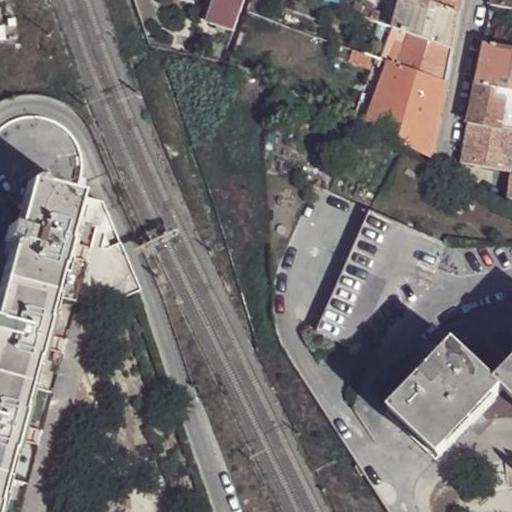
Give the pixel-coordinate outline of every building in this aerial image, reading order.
[(134,0),(145,33),(158,27),(149,1),(148,0),(134,0)] [(218,0),(210,24),(234,32),(245,0),(218,0)] [(456,35),(460,14),(422,0),(401,0),(392,27),(408,33),(453,49),(456,35)] [(422,0),(460,14),(462,0),(422,0)] [(511,11),(511,0),(492,0),(491,7),(511,11)] [(365,17),(379,22),(383,13),(369,8),(365,17)] [(487,27),(484,44),(499,47),(502,30),(487,27)] [(450,63),(453,49),(408,33),(396,66),(446,84),(450,63)] [(364,54),(377,59),(381,49),(368,44),(364,54)] [(479,70),(476,86),(511,92),(511,49),(499,47),(484,44),(479,70)] [(384,76),(388,63),(377,59),(364,54),(340,46),(336,58),(384,76)] [(431,159),(446,84),(396,66),(388,63),(384,76),(366,126),(431,159)] [(471,110),(468,125),(511,133),(511,92),(476,86),(471,110)] [(348,118),(354,106),(342,101),(336,112),(348,118)] [(463,149),(461,163),(510,173),(511,162),(511,133),(468,125),(463,149)] [(0,511),(22,511),(42,445),(36,444),(39,433),(45,434),(67,355),(61,353),(64,342),(70,343),(81,304),(105,311),(145,294),(107,203),(51,187),(45,179),(34,183),(22,230),(15,228),(11,243),(17,245),(0,307),(0,511)] [(315,333),(372,358),(428,237),(372,211),(315,333)] [(511,398),(511,368),(511,367),(496,383),(453,344),(420,379),(423,382),(407,399),(404,396),(386,415),(435,461),(502,390),(511,398)]
